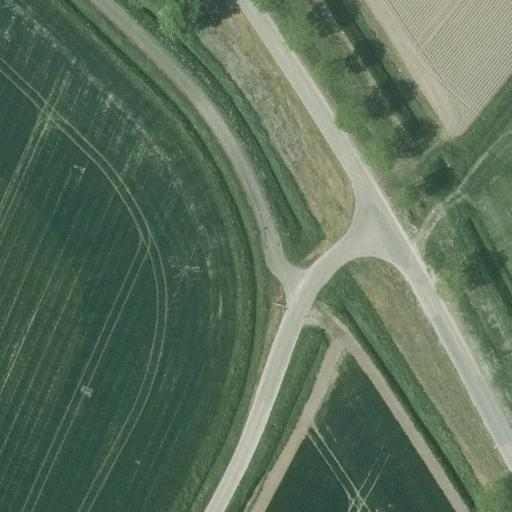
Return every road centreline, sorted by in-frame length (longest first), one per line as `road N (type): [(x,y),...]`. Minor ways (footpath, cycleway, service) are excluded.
road 1 (unclassified): [(304,296),(273,261),(256,209),(206,116),(95,0)]
road 2 (unclassified): [(511,468),(380,227)]
road 3 (unclassified): [(380,227),(235,0)]
road 4 (unclassified): [(213,511),(258,424),(277,350),(304,296)]
